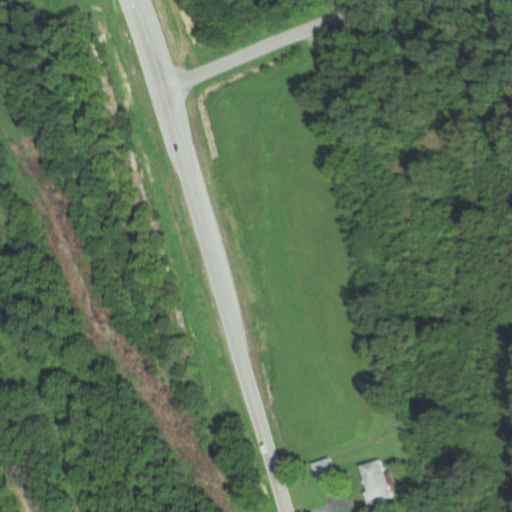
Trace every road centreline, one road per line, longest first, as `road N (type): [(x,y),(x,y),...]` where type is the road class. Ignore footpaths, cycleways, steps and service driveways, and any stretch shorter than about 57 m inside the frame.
road 1 (primary): [(288,511),(135,0)]
road 2 (residential): [(370,0),(162,87)]
